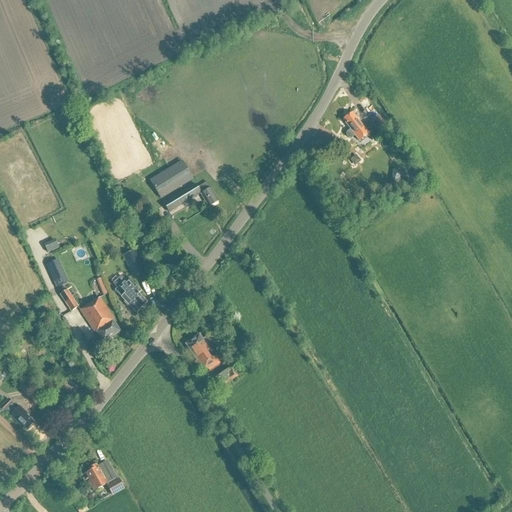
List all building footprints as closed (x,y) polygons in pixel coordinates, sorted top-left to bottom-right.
[(354,135),(359,142),(368,135),(352,113),(343,120),(349,129),(346,131),(345,133),(345,135),(347,137),(348,138),(351,138),(354,135)] [(378,116),(366,125),(375,138),(388,128),(378,116)] [(161,199),(194,180),(182,161),(149,181),(161,199)] [(393,171),(391,180),(393,183),(402,177),(396,169),(393,171)] [(218,202),(207,183),(207,184),(197,189),(195,185),(163,204),(168,213),(200,194),(208,208),(218,202)] [(347,196),(334,184),(328,191),(341,202),(347,196)] [(144,209),(152,205),(148,198),(141,202),(144,209)] [(59,239),(47,243),(50,253),(62,249),(59,239)] [(134,277),(142,274),(134,255),(126,259),(134,277)] [(56,288),(69,282),(58,260),(46,266),(56,288)] [(94,280),(98,290),(103,289),(105,294),(109,292),(104,277),(94,280)] [(136,314),(147,304),(131,287),(133,285),(128,279),(115,291),(125,303),(124,304),(128,308),(130,308),(136,314)] [(71,312),(78,307),(67,291),(59,295),(71,312)] [(114,321),(99,299),(93,303),(92,302),(79,311),(94,334),(96,333),(103,344),(120,332),(113,322),(114,321)] [(199,336),(185,345),(197,361),(194,363),(202,373),(221,360),(213,350),(211,351),(209,349),(199,336)] [(0,378),(9,366),(1,361),(0,362),(0,378)] [(222,373),(214,377),(221,387),(235,377),(229,368),(222,373)] [(16,411),(11,406),(13,405),(8,399),(0,406),(0,408),(5,413),(8,410),(12,415),(10,416),(20,426),(21,425),(27,430),(34,423),(26,416),(27,415),(19,407),(16,411)] [(88,482),(93,492),(106,484),(107,485),(117,480),(108,463),(98,468),(96,465),(88,469),(90,471),(85,474),(89,481),(88,482)] [(124,489),(118,479),(117,480),(107,485),(106,486),(112,496),(124,489)]
